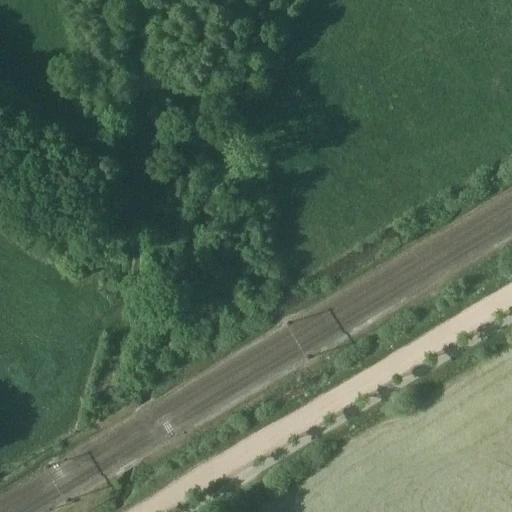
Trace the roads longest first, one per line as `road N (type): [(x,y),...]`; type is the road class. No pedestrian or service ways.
road 1 (track): [(146,0),(145,87),(114,395)]
road 2 (track): [(233,464),(511,296)]
